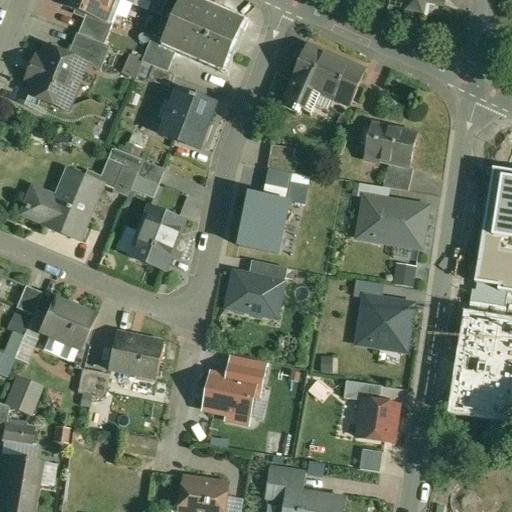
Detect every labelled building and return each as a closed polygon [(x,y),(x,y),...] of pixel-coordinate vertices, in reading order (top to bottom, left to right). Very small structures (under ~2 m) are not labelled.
[(120,0),(61,0),(60,4),(87,15),(104,22),(105,21),(113,24),(114,24),(114,25),(118,15),(127,19),(133,5),(120,0)] [(168,0),(152,0),(148,10),(162,15),(168,0)] [(227,16),(191,0),(182,0),(165,41),(164,42),(179,49),(225,69),(245,23),(227,16)] [(409,0),(407,10),(424,14),(426,3),(445,7),(446,0),(409,0)] [(104,22),(87,15),(79,35),(105,45),(114,24),(113,24),(105,21),(104,22)] [(79,35),(78,34),(69,56),(86,63),(88,59),(102,64),(100,71),(102,71),(111,48),(79,35)] [(165,41),(154,37),(143,63),(154,67),(169,73),(179,49),(164,42),(165,41)] [(69,56),(47,47),(42,59),(38,57),(28,80),(33,82),(28,94),(67,110),(70,108),(80,84),(78,81),(86,63),(69,56)] [(366,73),(308,47),(283,104),(297,110),(295,113),(299,114),(310,89),(335,100),(335,99),(351,106),(366,73)] [(169,73),(154,67),(149,80),(172,89),(177,76),(169,73)] [(216,105),(180,91),(163,136),(199,150),(216,105)] [(419,134),(373,124),(364,160),(381,164),(381,162),(390,164),(410,169),(411,168),(419,134)] [(274,148),(275,159),(300,158),(299,147),(274,148)] [(144,161),(116,150),(104,178),(89,172),(87,178),(103,184),(103,185),(115,190),(114,192),(129,198),(138,177),(144,161)] [(166,170),(144,161),(138,177),(160,186),(166,170)] [(410,169),(390,164),(384,188),(409,192),(414,169),(411,168),(410,169)] [(87,178),(70,171),(53,211),(48,209),(49,206),(30,197),(22,216),(47,226),(46,228),(80,241),(103,185),(103,184),(87,178)] [(511,174),(492,172),(472,303),(505,309),(508,294),(511,294),(511,174)] [(289,203),(249,195),(239,247),(278,255),(289,203)] [(427,209),(365,199),(359,238),(420,248),(427,209)] [(185,221),(151,208),(131,259),(148,265),(150,260),(165,266),(163,271),(165,272),(185,221)] [(411,287),(414,267),(392,264),(390,284),(411,287)] [(285,283),(234,273),(226,310),(277,321),(285,283)] [(42,294),(26,287),(16,309),(33,316),(35,310),(42,294)] [(98,316),(54,298),(46,315),(39,333),(40,334),(49,337),(44,351),(78,365),(98,316)] [(412,307),(366,299),(359,344),(405,351),(412,307)] [(511,326),(503,325),(505,309),(472,303),(455,411),(510,419),(511,405),(511,326)] [(35,310),(33,316),(25,335),(37,341),(40,334),(39,333),(46,315),(35,310)] [(25,335),(14,359),(27,365),(37,341),(25,335)] [(165,345),(119,335),(111,371),(157,381),(165,345)] [(99,373),(84,370),(79,393),(94,396),(99,373)] [(111,375),(99,373),(94,396),(106,399),(111,375)] [(38,415),(49,384),(22,375),(11,406),(38,415)] [(256,384),(212,376),(205,411),(229,416),(228,421),(246,425),(247,419),(248,419),(256,384)] [(315,393),(327,401),(334,389),(322,381),(315,393)] [(397,406),(364,401),(361,419),(358,422),(356,435),(358,438),(358,439),(392,444),(397,406)] [(10,409),(0,404),(0,428),(5,429),(6,425),(7,425),(10,409)] [(7,425),(6,425),(5,429),(3,442),(31,446),(33,429),(7,425)] [(65,455),(50,453),(49,463),(64,466),(65,455)] [(34,511),(41,463),(0,457),(0,458),(0,483),(3,484),(0,501),(0,511),(34,511)] [(305,474),(272,469),(267,500),(286,503),(288,492),(302,494),(305,474)] [(224,511),(229,486),(186,480),(182,506),(178,505),(174,508),(173,511),(224,511)] [(302,494),(288,492),(286,503),(285,511),(344,511),(346,501),(302,494)]
